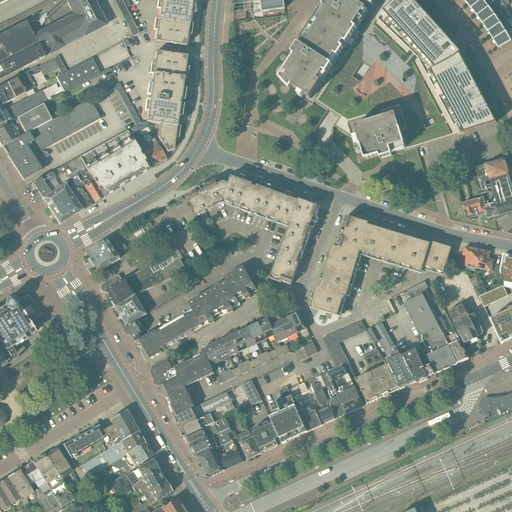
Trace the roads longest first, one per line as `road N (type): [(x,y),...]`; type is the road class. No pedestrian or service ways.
road 1 (residential): [(511,359),(203,501)]
road 2 (unclassified): [(338,194),(511,244)]
road 3 (residential): [(0,470),(132,387)]
road 4 (unclassified): [(199,145),(338,194)]
road 5 (tertiary): [(199,145),(212,106),(218,0)]
road 6 (residential): [(299,298),(312,330),(406,286)]
road 7 (tertiary): [(203,501),(132,387)]
